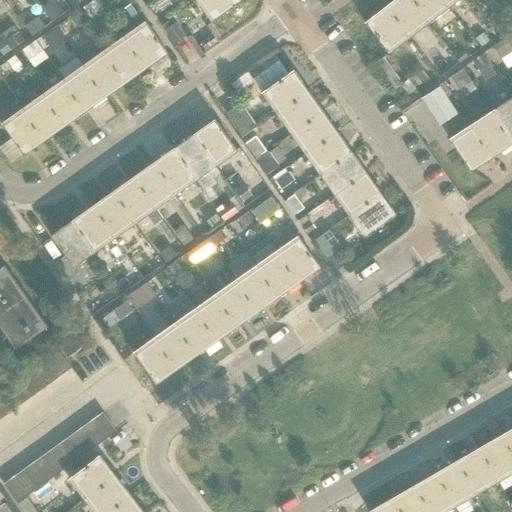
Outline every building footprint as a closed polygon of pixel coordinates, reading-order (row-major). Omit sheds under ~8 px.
[(100,0),(91,0),(83,6),(90,17),(105,7),(100,0)] [(168,0),(155,0),(154,1),(162,12),(172,5),(168,0)] [(197,0),(212,21),(241,0),(197,0)] [(394,0),(386,6),(409,37),(429,22),(412,0),(394,0)] [(412,0),(429,22),(449,7),(443,0),(412,0)] [(386,6),(365,22),(389,53),(409,37),(386,6)] [(501,14),(491,22),(500,35),(510,27),(501,14)] [(124,36),(147,67),(168,52),(145,21),(124,36)] [(176,22),(164,30),(173,43),(185,36),(176,22)] [(211,34),(201,41),(205,48),(216,41),(211,34)] [(104,50),(127,82),(147,67),(124,36),(104,50)] [(36,41),(23,50),(30,60),(42,51),(36,41)] [(84,65),(106,96),(127,82),(104,50),(84,65)] [(463,50),(455,56),(460,62),(468,56),(463,50)] [(15,56),(8,61),(15,71),(22,65),(15,56)] [(384,57),(377,62),(396,88),(403,82),(384,57)] [(63,79),(86,111),(106,96),(84,65),(63,79)] [(462,68),(451,76),(459,89),(471,81),(462,68)] [(410,78),(403,83),(410,93),(417,88),(416,87),(429,77),(423,69),(410,79),(410,78)] [(309,91),(294,70),(262,92),(277,113),(309,91)] [(247,72),(232,83),(238,91),(254,80),(247,72)] [(43,94),(66,125),(86,111),(63,79),(43,94)] [(440,122),(456,112),(440,87),(424,97),(440,122)] [(309,91),(277,113),(291,134),(323,111),(309,91)] [(23,108),(45,140),(66,125),(43,94),(23,108)] [(511,97),(492,111),(511,141),(511,97)] [(254,129),(238,106),(225,116),(241,138),(254,129)] [(2,123),(24,155),(45,140),(23,108),(2,123)] [(323,111),(291,134),(306,154),(337,131),(323,111)] [(492,157),(511,144),(511,141),(492,111),(471,125),(492,157)] [(237,151),(215,119),(194,134),(216,165),(237,151)] [(471,171),(492,157),(471,125),(450,139),(471,171)] [(337,131),(306,154),(320,174),(352,152),(337,131)] [(216,165),(194,134),(174,148),(196,180),(216,165)] [(174,148),(153,163),(176,194),(196,180),(174,148)] [(352,152),(320,174),(335,195),(366,172),(352,152)] [(176,194),(153,163),(133,177),(155,209),(176,194)] [(366,172),(335,195),(349,215),(381,193),(366,172)] [(133,177),(113,192),(135,223),(155,209),(133,177)] [(135,223),(113,192),(92,206),(115,238),(135,223)] [(381,193),(349,215),(364,236),(396,214),(381,193)] [(92,206),(72,220),(94,252),(115,238),(92,206)] [(217,214),(207,220),(212,227),(221,221),(217,214)] [(77,272),(73,267),(94,252),(72,220),(51,235),(65,255),(55,262),(68,279),(77,272)] [(310,221),(302,226),(308,234),(316,228),(310,221)] [(329,228),(314,239),(327,258),(342,247),(329,228)] [(277,250),(300,282),(321,267),(298,235),(277,250)] [(208,238),(194,248),(201,258),(215,248),(208,238)] [(257,265),(279,296),(300,282),(277,250),(257,265)] [(48,326),(4,265),(0,268),(0,328),(14,349),(48,326)] [(236,279),(259,311),(279,296),(257,265),(236,279)] [(216,293),(238,325),(259,311),(236,279),(216,293)] [(136,308),(155,295),(147,282),(127,295),(136,308)] [(113,284),(101,293),(106,301),(118,292),(113,284)] [(196,308),(218,340),(238,325),(216,293),(196,308)] [(120,319),(133,310),(127,301),(114,310),(120,319)] [(175,322),(198,354),(218,340),(196,308),(175,322)] [(155,337),(177,369),(198,354),(175,322),(155,337)] [(68,356),(82,346),(75,336),(61,346),(68,356)] [(134,352),(156,383),(177,369),(155,337),(134,352)] [(61,375),(71,368),(57,349),(47,356),(61,375)] [(51,382),(61,375),(47,356),(37,363),(51,382)] [(41,389),(51,382),(37,363),(27,370),(41,389)] [(31,396),(41,389),(27,370),(18,378),(31,396)] [(21,404),(31,396),(18,378),(8,385),(21,404)] [(0,395),(11,411),(21,404),(8,385),(0,390),(0,395)] [(0,416),(1,418),(11,411),(0,395),(0,416)] [(106,438),(117,431),(103,412),(93,419),(106,438)] [(96,445),(106,438),(93,419),(83,427),(96,445)] [(86,452),(96,445),(83,427),(73,434),(86,452)] [(511,428),(500,435),(511,455),(511,428)] [(76,460),(86,452),(73,434),(63,441),(76,460)] [(479,448),(498,481),(511,473),(511,455),(500,435),(479,448)] [(53,448),(67,467),(76,460),(63,441),(53,448)] [(57,474),(67,467),(53,448),(43,455),(57,474)] [(457,460),(477,494),(498,481),(479,448),(457,460)] [(47,481),(57,474),(43,455),(33,463),(47,481)] [(116,475),(100,455),(69,479),(85,499),(116,475)] [(435,473),(455,506),(477,494),(457,460),(435,473)] [(37,488),(47,481),(33,463),(23,470),(37,488)] [(27,495),(37,488),(23,470),(13,477),(27,495)] [(414,485),(429,511),(445,511),(455,506),(435,473),(414,485)] [(116,475),(85,499),(94,511),(108,511),(131,495),(116,475)] [(17,503),(27,495),(13,477),(3,484),(17,503)] [(392,498),(400,511),(429,511),(414,485),(392,498)] [(143,511),(131,495),(108,511),(143,511)] [(400,511),(392,498),(370,511),(400,511)] [(9,511),(3,503),(0,504),(0,511),(9,511)]
